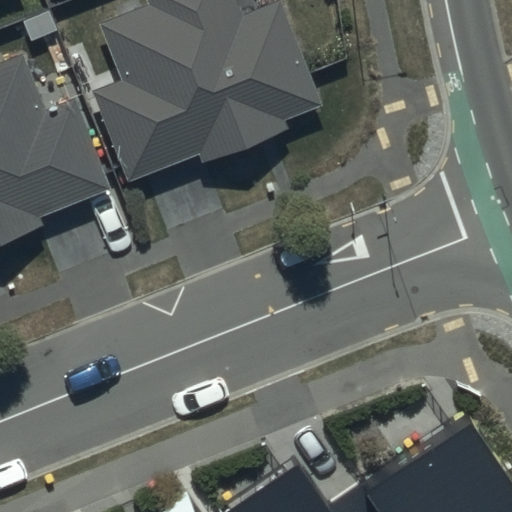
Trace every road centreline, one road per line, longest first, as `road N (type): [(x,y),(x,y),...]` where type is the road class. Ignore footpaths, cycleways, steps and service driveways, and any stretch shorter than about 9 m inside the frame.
road 1 (residential): [(511,226),(0,422)]
road 2 (residential): [(511,174),(491,116),(468,0)]
